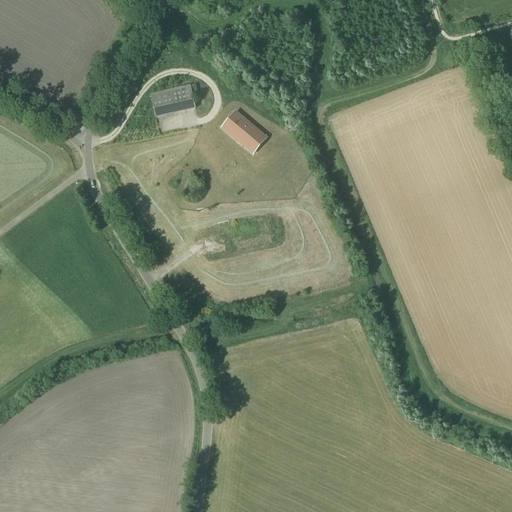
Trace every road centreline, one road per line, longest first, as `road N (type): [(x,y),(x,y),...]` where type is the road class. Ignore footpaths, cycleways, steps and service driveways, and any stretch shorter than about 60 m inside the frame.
road 1 (unclassified): [(198,511),(203,386),(190,350),(101,206),(86,140)]
road 2 (unclassified): [(86,140),(111,81),(164,0)]
